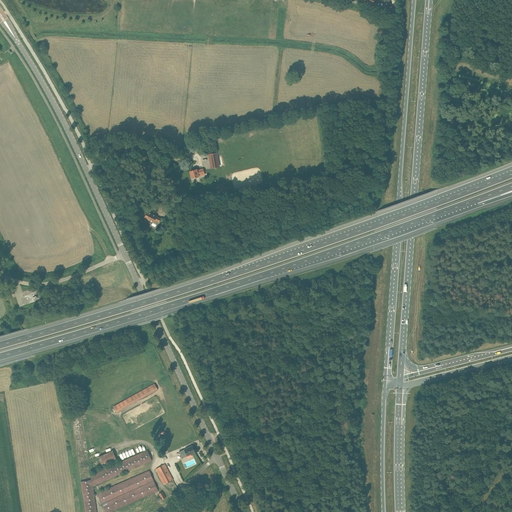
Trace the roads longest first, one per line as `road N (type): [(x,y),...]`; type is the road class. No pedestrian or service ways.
road 1 (motorway): [(511,173),(222,277),(0,345)]
road 2 (motorway): [(0,356),(476,199)]
road 3 (primary): [(414,0),(384,383)]
road 4 (primary): [(400,377),(428,0)]
road 5 (tertiary): [(124,254),(55,105),(0,15)]
road 6 (tertiary): [(217,458),(124,254)]
road 7 (unclassified): [(124,254),(48,283),(0,276)]
road 8 (primary): [(384,383),(384,511)]
road 9 (primary): [(398,511),(399,385)]
